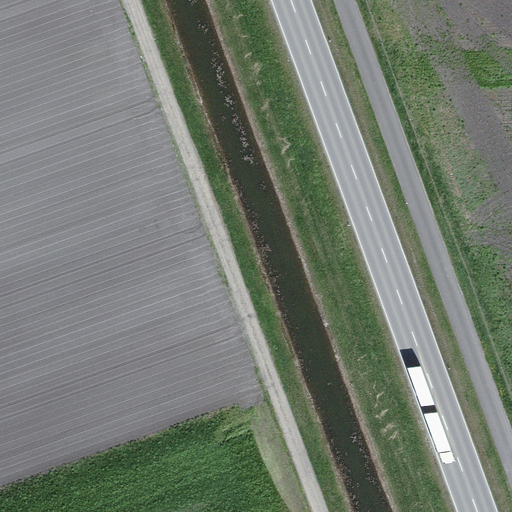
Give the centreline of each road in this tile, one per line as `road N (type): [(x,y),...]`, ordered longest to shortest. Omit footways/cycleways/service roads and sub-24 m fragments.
road 1 (track): [(319,511),(131,0)]
road 2 (primary): [(477,511),(290,0)]
road 3 (track): [(511,459),(343,0)]
